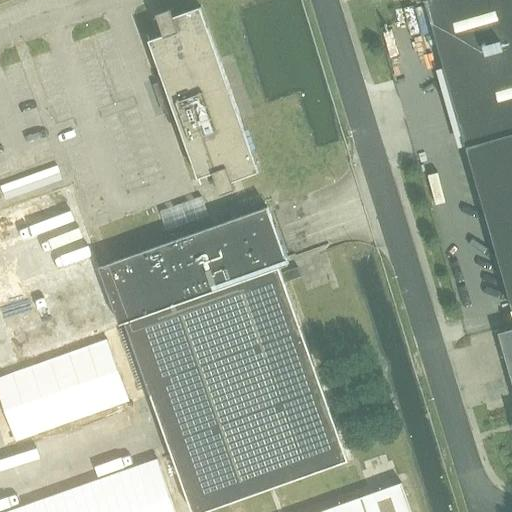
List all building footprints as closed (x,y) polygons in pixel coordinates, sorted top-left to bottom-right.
[(511,0),(416,0),(417,1),(417,2),(422,0),(424,0),(511,306),(511,0)] [(149,40),(199,178),(213,172),(221,194),(235,189),(232,181),(259,171),(201,8),(174,18),(171,10),(157,14),(164,35),(149,40)] [(0,360),(99,326),(69,239),(155,209),(94,36),(0,69),(0,360)] [(137,73),(126,74),(127,92),(137,92),(137,73)] [(291,172),(314,165),(305,131),(282,138),(291,172)] [(268,207),(98,268),(119,325),(125,323),(193,511),(203,511),(349,460),(280,267),(288,264),(268,207)] [(511,328),(498,333),(511,381),(511,328)] [(98,456),(153,438),(143,409),(89,427),(98,456)] [(89,477),(99,511),(180,488),(170,453),(89,477)] [(411,511),(402,483),(319,511),(411,511)]
